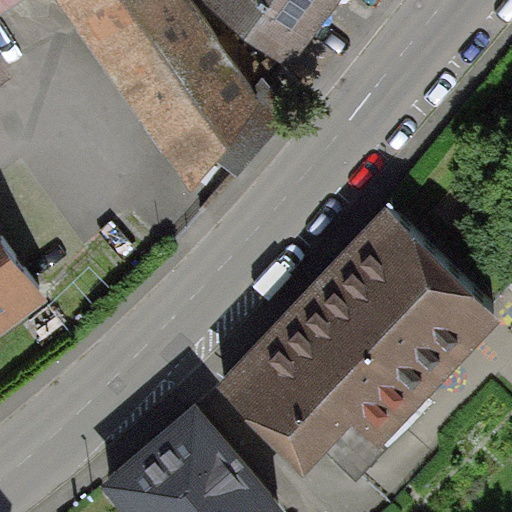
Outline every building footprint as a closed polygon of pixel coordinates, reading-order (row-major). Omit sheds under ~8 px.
[(256,85),(195,0),(77,0),(197,170),(222,137),(259,90),(256,85)] [(219,0),(285,49),(325,0),(219,0)] [(222,137),(245,155),(290,106),(264,77),(256,85),(259,90),(222,137)] [(399,208),(392,201),(225,378),(303,452),(320,434),(360,472),(433,395),(420,383),(498,301),(399,208)] [(0,316),(42,286),(0,230),(0,316)] [(269,511),(283,501),(197,403),(112,476),(118,483),(143,511),(269,511)]
